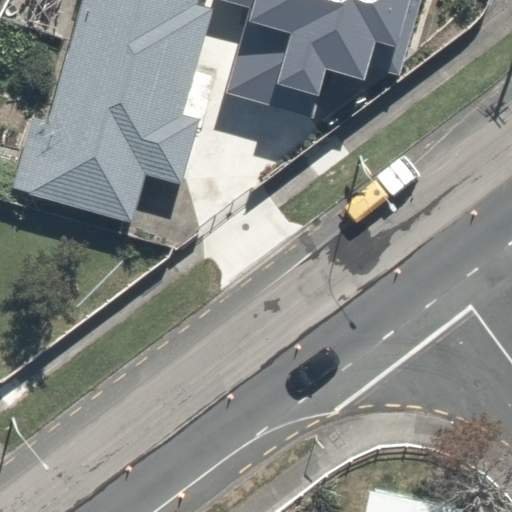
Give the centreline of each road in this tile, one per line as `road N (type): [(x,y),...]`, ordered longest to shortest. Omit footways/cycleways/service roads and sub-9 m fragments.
road 1 (secondary): [(422,240),(64,511)]
road 2 (unclassified): [(422,240),(511,361)]
